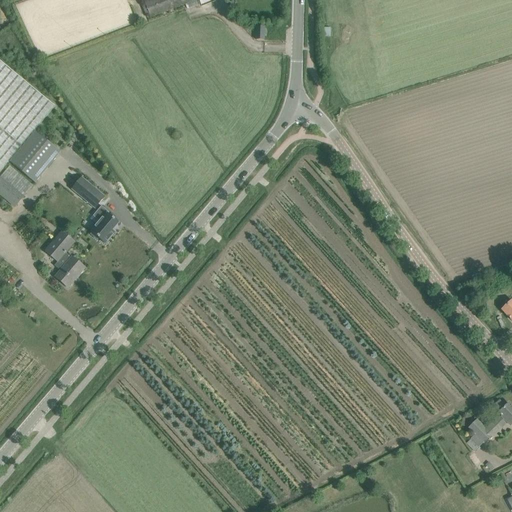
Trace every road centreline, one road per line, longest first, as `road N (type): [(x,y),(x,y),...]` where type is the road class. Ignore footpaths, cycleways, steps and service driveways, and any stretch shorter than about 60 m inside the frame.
road 1 (tertiary): [(0,459),(273,135),(292,102)]
road 2 (tertiary): [(511,362),(434,277),(323,121),(292,102)]
